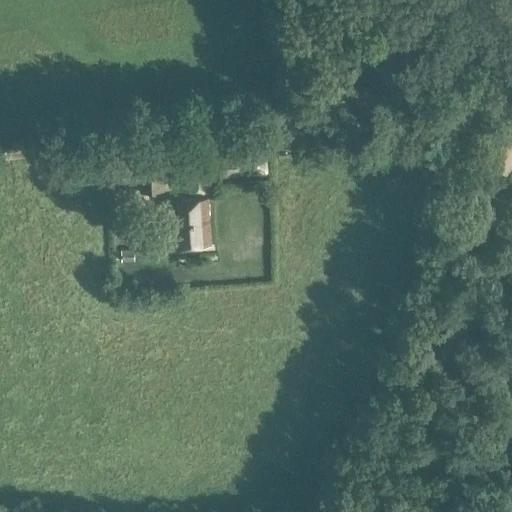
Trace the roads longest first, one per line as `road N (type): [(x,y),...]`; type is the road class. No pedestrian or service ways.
road 1 (track): [(511,119),(274,130),(0,156)]
road 2 (track): [(367,511),(494,166),(511,145)]
